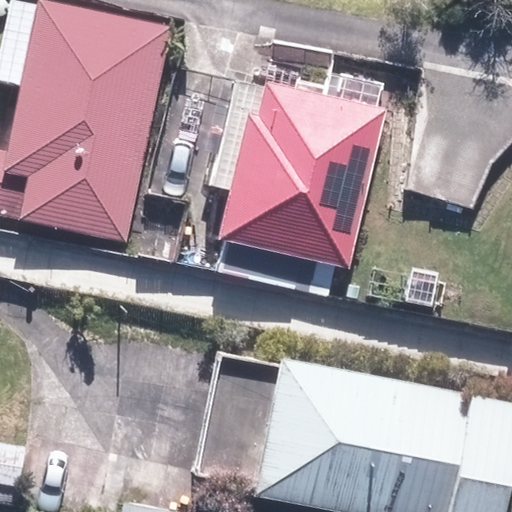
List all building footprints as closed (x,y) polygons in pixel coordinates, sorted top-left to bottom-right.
[(0,147),(0,218),(128,243),(171,23),(51,0),(13,0),(0,68),(0,81),(20,86),(8,149),(0,147)] [(459,206),(463,182),(511,134),(511,86),(421,74),(403,198),(459,206)] [(236,79),(214,187),(235,191),(219,268),(317,288),(323,259),(354,266),(386,110),(236,79)] [(499,511),(511,455),(511,397),(283,346),(279,362),(222,349),(196,466),(399,511),(499,511)] [(36,440),(0,433),(0,499),(24,503),(36,440)]
